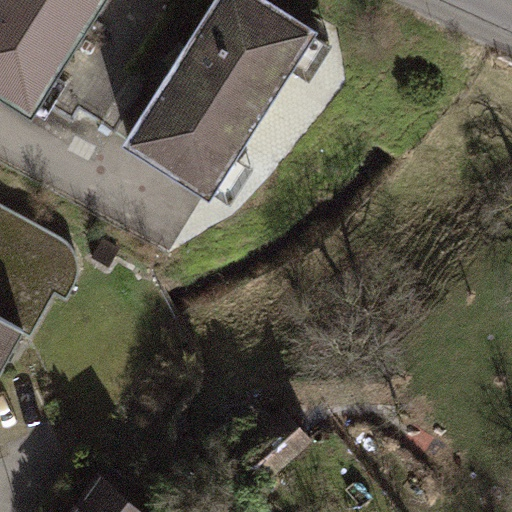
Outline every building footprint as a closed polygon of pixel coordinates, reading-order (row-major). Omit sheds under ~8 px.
[(105,0),(0,0),(0,91),(37,113),(105,0)] [(309,30),(258,0),(211,0),(120,137),(206,193),(309,30)] [(0,303),(27,318),(46,291),(60,294),(82,255),(0,208),(0,303)] [(0,373),(27,318),(0,303),(0,373)] [(304,440),(274,406),(257,420),(244,405),(223,422),(235,437),(228,443),(258,479),(304,440)] [(142,511),(101,473),(70,511),(142,511)]
